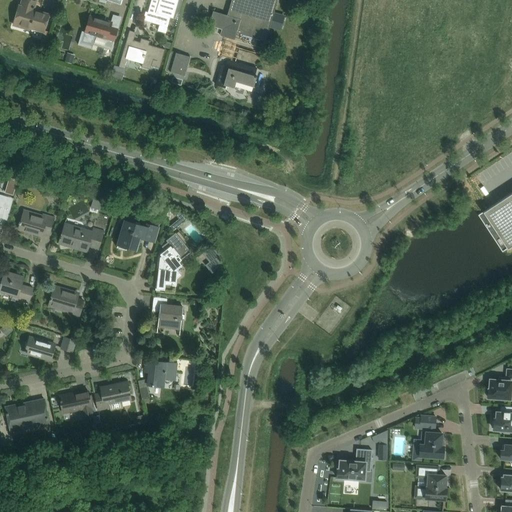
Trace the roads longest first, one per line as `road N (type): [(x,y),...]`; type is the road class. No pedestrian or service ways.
road 1 (residential): [(303,511),(311,452),(463,386),(476,511)]
road 2 (tertiary): [(311,223),(274,198),(0,115)]
road 3 (residential): [(0,383),(117,361),(124,289),(0,247)]
road 4 (track): [(243,403),(309,402),(413,365),(511,313)]
road 5 (tertiary): [(239,437),(253,355),(317,269)]
road 6 (tertiary): [(360,226),(511,126)]
